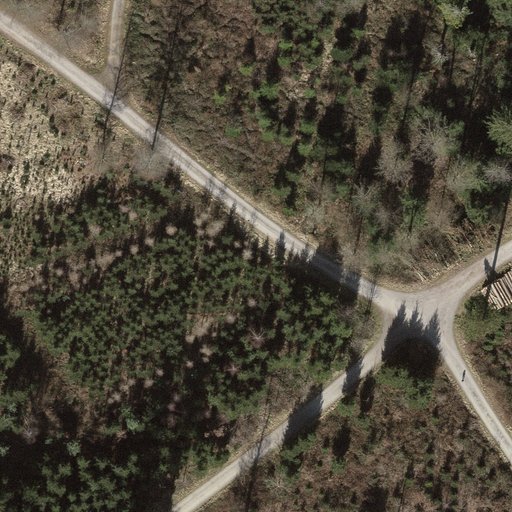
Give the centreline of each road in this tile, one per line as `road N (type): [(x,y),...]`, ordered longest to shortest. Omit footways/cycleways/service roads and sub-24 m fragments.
road 1 (track): [(0,9),(245,215),(415,314),(511,459)]
road 2 (track): [(511,254),(415,314),(170,511)]
